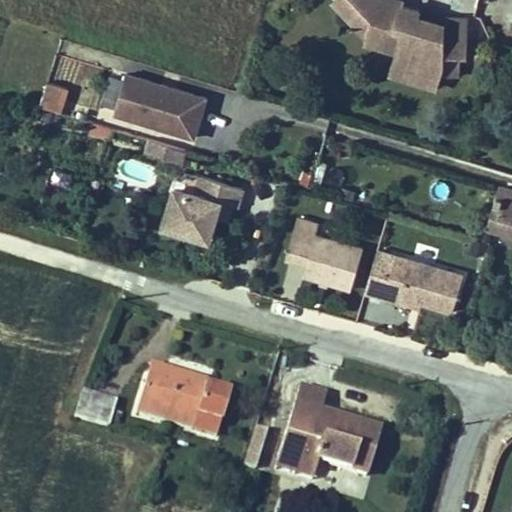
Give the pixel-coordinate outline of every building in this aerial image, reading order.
[(390,0),(334,0),(330,4),(347,22),(358,11),(369,22),(364,40),(396,49),(394,56),(391,67),(415,73),(412,87),(433,93),(439,71),(439,56),(464,56),(464,19),(439,19),(439,26),(414,19),(416,13),(398,8),(400,4),(392,2),(390,0)] [(347,22),(364,40),(369,22),(358,11),(347,22)] [(396,49),(364,40),(361,48),(394,56),(396,49)] [(415,73),(391,67),(388,80),(412,87),(415,73)] [(208,98),(128,74),(116,114),(196,137),(208,98)] [(44,81),(39,106),(62,110),(67,85),(44,81)] [(187,150),(150,140),(147,151),(183,162),(187,150)] [(150,179),(152,164),(122,161),(120,176),(150,179)] [(239,208),(244,189),(201,176),(196,194),(174,187),(162,225),(208,239),(220,202),(239,208)] [(511,189),(501,187),(493,216),(511,221),(511,189)] [(511,221),(493,216),(490,225),(511,231),(511,221)] [(343,298),(357,256),(310,241),(313,231),(293,225),(281,263),(301,270),(296,283),(343,298)] [(391,257),(378,300),(396,305),(398,298),(418,303),(432,307),(443,272),(391,257)] [(449,312),(458,276),(443,272),(432,307),(449,312)] [(418,303),(398,298),(396,305),(416,310),(418,303)] [(183,379),(165,373),(166,368),(151,363),(136,412),(190,429),(194,414),(219,420),(227,392),(203,386),(205,380),(185,374),(183,379)] [(185,374),(166,368),(165,373),(183,379),(185,374)] [(330,419),(317,414),(318,411),(323,395),(298,388),(277,459),(313,470),(315,460),(364,474),(377,428),(345,419),(341,431),(327,426),(330,419)] [(114,401),(80,392),(73,416),(107,425),(114,401)] [(327,426),(341,431),(345,419),(318,411),(317,414),(330,419),(327,426)] [(219,420),(194,414),(190,429),(215,436),(219,420)] [(277,459),(275,467),(310,478),(313,470),(277,459)]
